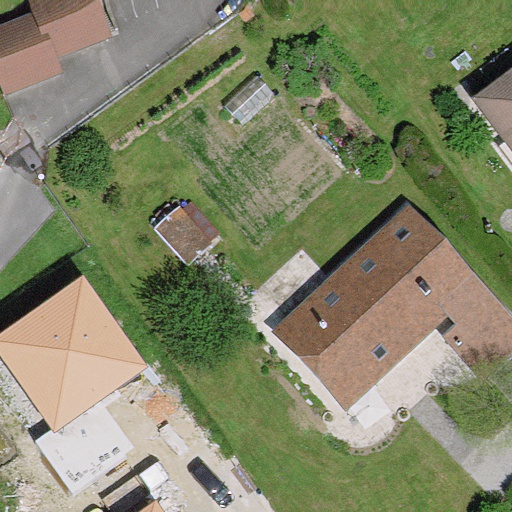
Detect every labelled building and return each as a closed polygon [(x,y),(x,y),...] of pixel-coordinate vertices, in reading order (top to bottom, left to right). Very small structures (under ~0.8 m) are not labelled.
[(108,44),(90,0),(54,0),(30,10),(35,24),(0,37),(0,95),(2,101),(58,79),(53,66),(108,44)] [(511,86),(483,109),(511,146),(511,86)] [(157,233),(191,270),(215,249),(182,214),(157,233)] [(285,337),(352,410),(438,327),(476,291),(477,290),(411,221),(285,337)] [(438,327),(462,351),(500,315),(476,291),(438,327)] [(462,351),(488,378),(511,355),(511,327),(500,315),(462,351)] [(72,511),(114,511),(141,492),(194,454),(137,379),(31,456),(72,511)]
